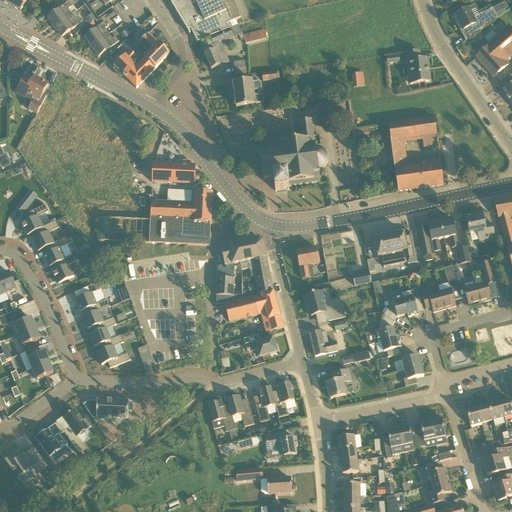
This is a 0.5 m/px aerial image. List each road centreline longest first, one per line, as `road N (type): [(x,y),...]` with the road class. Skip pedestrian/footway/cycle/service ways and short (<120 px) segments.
road 1 (secondary): [(271,226),(332,222),(511,184)]
road 2 (residential): [(244,210),(212,251),(207,276),(212,382)]
road 3 (residential): [(511,145),(446,54),(421,0)]
road 4 (secondary): [(147,103),(0,26)]
road 5 (residential): [(74,379),(23,265),(0,250)]
road 6 (secondary): [(244,210),(147,103)]
road 7 (residential): [(300,361),(269,246),(271,226)]
road 8 (residential): [(212,382),(74,379)]
road 9 (residential): [(317,424),(430,398),(444,384)]
road 10 (residential): [(444,384),(484,511)]
road 11 (residential): [(444,384),(431,334),(508,311)]
road 12 (residential): [(147,103),(179,74),(182,53),(151,0)]
